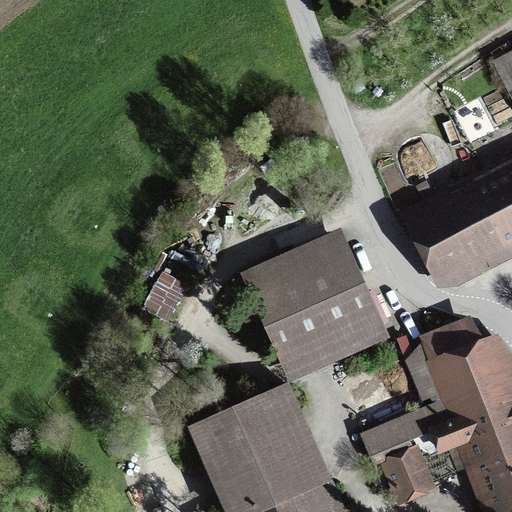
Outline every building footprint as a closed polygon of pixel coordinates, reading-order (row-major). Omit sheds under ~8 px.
[(511,54),(499,61),(511,86),(511,54)] [(455,107),(470,139),(495,127),(480,95),(455,107)] [(439,280),(511,241),(511,164),(491,176),(493,180),(431,213),(424,200),(406,209),(413,222),(410,223),(439,280)] [(377,323),(341,244),(249,286),(286,365),(377,323)] [(439,363),(485,345),(463,324),(427,338),(406,360),(423,400),(433,396),(436,403),(379,426),(373,421),(364,425),(367,431),(361,434),(374,464),(382,460),(394,490),(399,488),(402,496),(431,483),(422,461),(446,451),(446,449),(468,440),(439,363)] [(485,345),(439,363),(468,440),(496,511),(511,504),(511,398),(490,344),(485,345)] [(316,482),(277,390),(192,426),(228,511),(344,511),(329,476),(316,482)]
